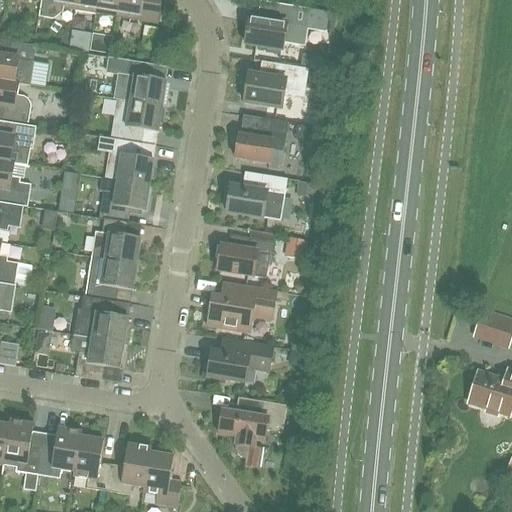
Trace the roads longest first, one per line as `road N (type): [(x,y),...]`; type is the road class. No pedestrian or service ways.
road 1 (primary): [(371,511),(425,0)]
road 2 (residential): [(161,402),(209,68),(210,36),(193,0)]
road 3 (residential): [(161,402),(134,408),(0,384)]
road 4 (residential): [(239,511),(161,402)]
